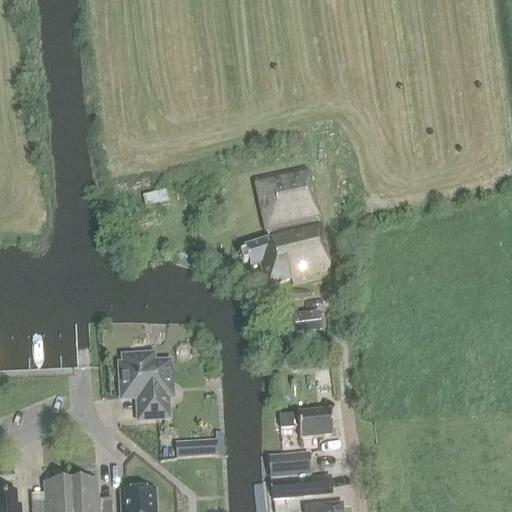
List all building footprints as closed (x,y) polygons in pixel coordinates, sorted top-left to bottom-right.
[(291,288),(329,278),(306,171),(253,182),(265,237),(267,242),(242,251),(249,271),(258,268),(265,290),(289,282),(291,288)] [(326,312),(298,314),(300,345),(327,344),(326,312)] [(138,407),(139,422),(167,420),(165,398),(169,398),(167,366),(152,367),(151,359),(123,361),(123,369),(120,369),(121,401),(140,400),(140,406),(138,407)] [(297,430),(299,442),(331,439),(329,413),(296,416),(296,417),(278,419),(279,432),(297,430)] [(176,445),(176,461),(216,459),(216,443),(176,445)] [(312,477),(309,453),(285,455),(267,457),(270,481),(312,477)] [(71,481),(71,485),(70,485),(70,511),(110,511),(110,501),(109,501),(109,509),(97,510),(96,484),(84,484),(84,480),(71,481)] [(297,483),(298,497),(299,497),(299,499),(331,496),(329,480),(297,483)] [(70,511),(70,485),(43,486),(44,511),(32,511),(32,505),(31,505),(31,511),(70,511)] [(122,495),(122,511),(152,511),(152,493),(122,495)] [(0,496),(0,511),(19,511),(19,509),(16,509),(15,496),(0,496)]
